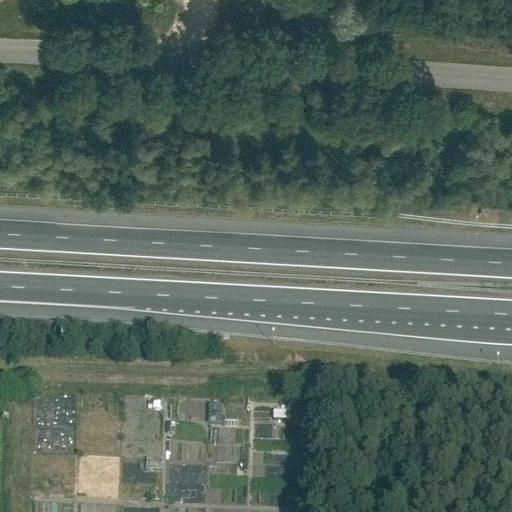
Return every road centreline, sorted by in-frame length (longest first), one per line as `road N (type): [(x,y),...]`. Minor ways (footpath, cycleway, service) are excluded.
road 1 (motorway): [(511,261),(0,231)]
road 2 (motorway): [(0,287),(511,316)]
road 3 (unclassified): [(511,82),(0,57)]
